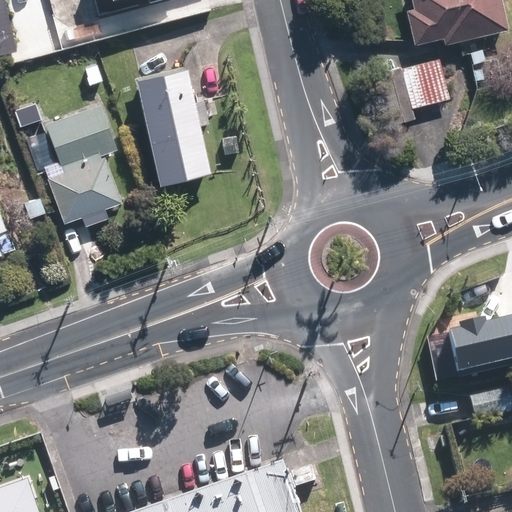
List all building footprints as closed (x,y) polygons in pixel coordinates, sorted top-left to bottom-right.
[(12,0),(0,0),(0,47),(24,42),(12,0)] [(501,30),(493,0),(410,0),(414,14),(405,16),(412,46),(442,39),(443,44),(501,30)] [(195,69),(149,78),(168,178),(214,170),(195,69)] [(397,69),(379,74),(394,125),(411,120),(397,69)] [(110,110),(54,131),(69,172),(58,176),(74,220),(128,200),(109,150),(123,145),(110,110)] [(0,197),(0,256),(5,254),(0,240),(0,233),(11,230),(0,197)] [(506,387),(466,396),(471,418),(511,409),(506,387)] [(302,511),(285,460),(128,511),(302,511)] [(37,511),(32,496),(0,506),(0,511),(37,511)]
